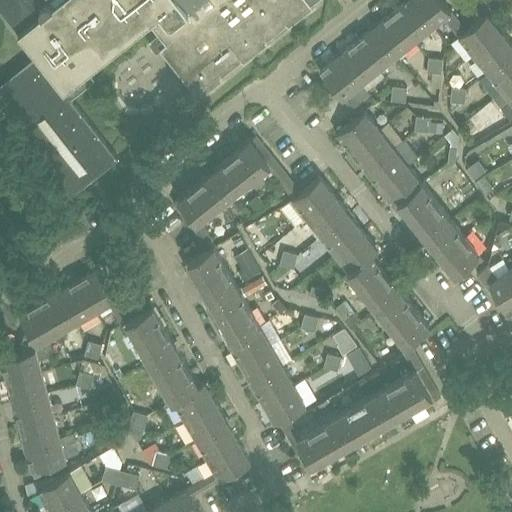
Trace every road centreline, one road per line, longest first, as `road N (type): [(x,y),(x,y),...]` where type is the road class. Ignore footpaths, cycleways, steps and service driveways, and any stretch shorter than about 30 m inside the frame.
road 1 (residential): [(233,511),(276,483),(251,439),(252,421),(139,213)]
road 2 (residential): [(486,355),(264,89)]
road 3 (residential): [(139,213),(144,186),(189,152),(194,136),(250,90),(264,89)]
road 4 (residential): [(0,294),(139,213)]
road 5 (residential): [(264,89),(289,58),(364,0)]
